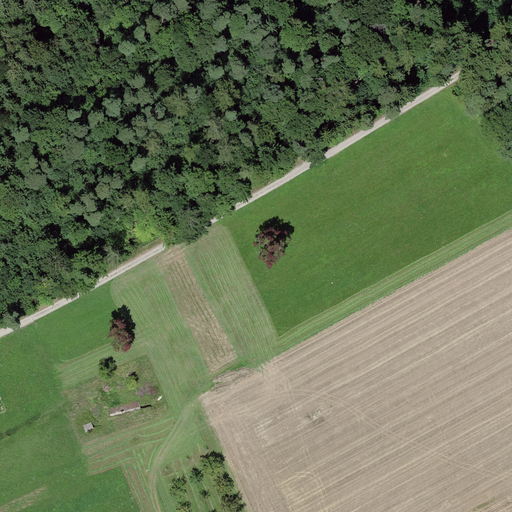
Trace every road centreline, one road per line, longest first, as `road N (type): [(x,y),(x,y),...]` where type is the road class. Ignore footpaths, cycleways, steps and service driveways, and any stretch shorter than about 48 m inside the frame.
road 1 (track): [(511,43),(294,174),(0,328)]
road 2 (track): [(294,174),(414,0)]
